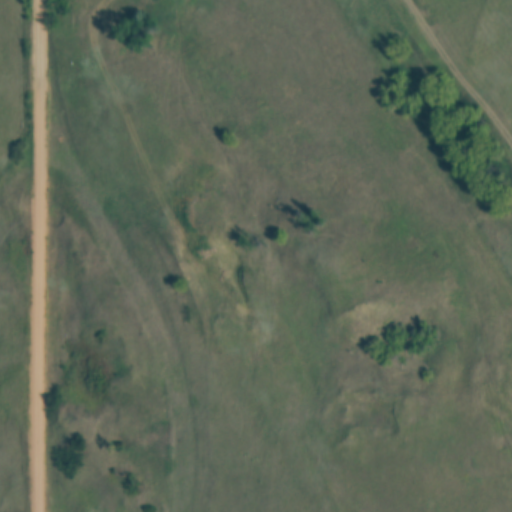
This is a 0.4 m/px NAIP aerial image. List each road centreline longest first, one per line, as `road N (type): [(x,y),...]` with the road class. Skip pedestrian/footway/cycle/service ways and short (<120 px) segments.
road 1 (residential): [(43,511),(41,0)]
road 2 (track): [(174,511),(183,455),(179,398),(139,280),(42,120)]
road 3 (track): [(511,146),(400,0)]
